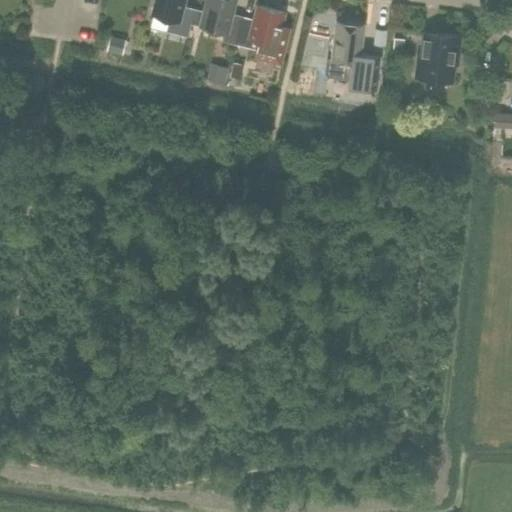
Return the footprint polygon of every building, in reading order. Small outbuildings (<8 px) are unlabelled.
[(191,22),(195,7),(183,4),(183,0),(156,0),(153,13),(170,17),(166,30),(187,35),(191,22)] [(236,43),(243,14),(232,12),(235,0),(207,0),(205,10),(195,7),(191,22),(226,31),(224,40),(236,43)] [(255,17),(243,14),(236,43),(257,48),(255,54),(280,60),(288,26),(281,24),(284,10),(259,3),(255,17)] [(365,23),(336,19),(331,58),(327,57),(326,72),(328,75),(342,77),(346,74),(347,61),(359,63),(365,23)] [(421,54),(418,54),(416,75),(452,80),(455,63),(457,63),(461,35),(424,30),(421,54)] [(107,49),(123,53),(126,38),(110,35),(107,49)] [(395,35),(394,47),(404,49),(405,36),(395,35)] [(235,59),(231,73),(241,75),(245,61),(235,59)] [(212,60),(208,75),(226,79),(230,64),(212,60)] [(386,91),(391,64),(369,61),(365,88),(386,91)] [(494,124),(511,125),(511,110),(495,109),(494,124)]
